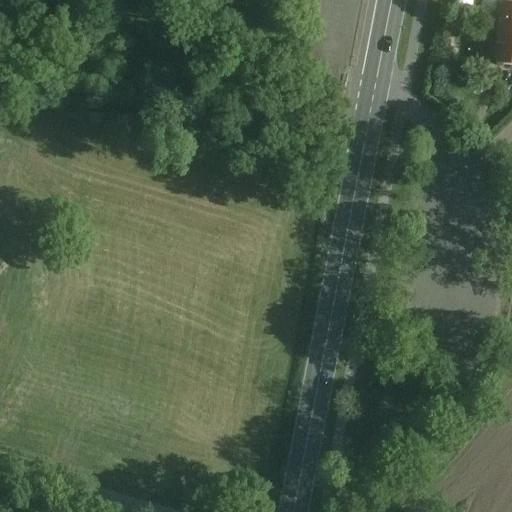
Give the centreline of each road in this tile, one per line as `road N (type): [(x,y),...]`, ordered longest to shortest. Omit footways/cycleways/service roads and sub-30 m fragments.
road 1 (primary): [(391,0),(292,511)]
road 2 (unknown): [(280,0),(274,44),(291,128),(352,201)]
road 3 (unclassified): [(132,511),(0,473)]
